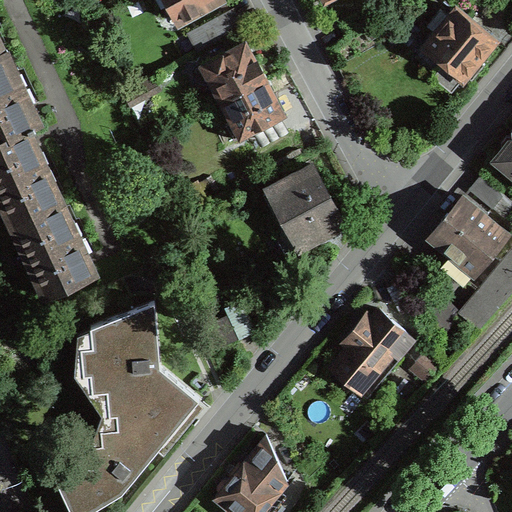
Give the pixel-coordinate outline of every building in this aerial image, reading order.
[(158,0),(161,5),(167,2),(168,3),(169,9),(171,13),(175,17),(176,17),(177,20),(213,0),(158,0)] [(427,24),(436,31),(424,45),(444,62),(438,69),(433,75),(451,90),(466,74),(472,78),(484,63),(479,58),(495,39),(456,7),(449,15),(440,8),(427,24)] [(211,43),(240,27),(230,9),(201,25),(211,43)] [(347,36),(371,22),(365,10),(340,23),(347,36)] [(245,42),(202,64),(221,99),(264,77),(266,75),(257,59),(255,60),(251,52),(245,42)] [(4,49),(0,51),(0,140),(34,125),(41,122),(31,100),(26,103),(20,90),(26,87),(24,82),(17,85),(12,72),(17,70),(6,48),(4,49)] [(124,90),(131,104),(159,88),(152,75),(124,90)] [(264,77),(221,99),(232,119),(225,122),(234,138),(283,112),(270,89),(264,77)] [(34,125),(0,140),(0,200),(10,223),(62,199),(53,178),(48,180),(42,167),(48,165),(48,164),(46,160),(40,163),(34,150),(39,147),(38,147),(31,130),(35,128),(34,125)] [(511,127),(511,128),(511,133),(511,135),(494,157),(511,171),(511,127)] [(313,163),(267,188),(298,246),(328,229),(344,221),(313,163)] [(502,195),(500,190),(480,174),(469,188),(492,207),(502,195)] [(197,181),(184,188),(193,206),(207,198),(197,181)] [(451,252),(441,265),(464,283),(507,231),(481,210),(463,195),(430,234),(451,252)] [(72,219),(62,199),(10,223),(27,259),(44,296),(96,272),(86,250),(81,252),(75,239),(81,237),(79,232),(73,235),(67,222),(72,220),(72,219)] [(511,291),(511,247),(461,310),(479,327),(511,291)] [(414,306),(401,280),(388,287),(401,313),(414,306)] [(72,511),(84,511),(122,490),(193,403),(199,396),(160,364),(154,299),(91,324),(93,344),(81,345),(84,372),(91,371),(92,389),(107,388),(109,412),(117,411),(118,425),(101,426),(102,441),(93,441),(95,463),(51,466),(72,511)] [(239,337),(254,330),(241,300),(225,308),(228,313),(239,337)] [(385,372),(379,368),(393,351),(398,354),(413,336),(378,307),(372,315),(367,311),(362,318),(343,341),(347,344),(330,365),(366,395),(385,372)] [(239,337),(228,313),(205,324),(216,347),(239,337)] [(439,362),(424,350),(415,361),(430,373),(439,362)] [(253,511),(276,484),(280,487),(287,478),(266,433),(234,471),(230,477),(223,478),(218,484),(219,490),(215,494),(236,511),(253,511)]
